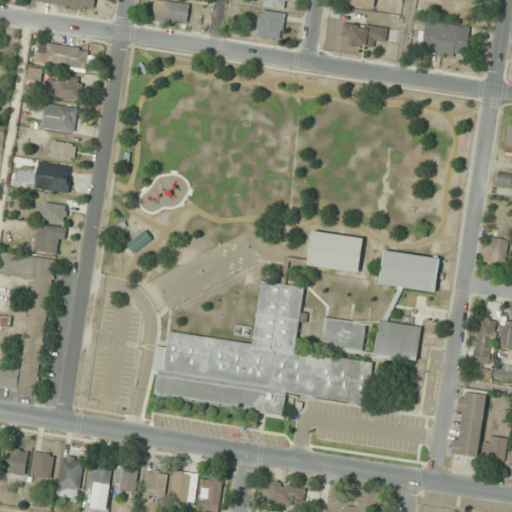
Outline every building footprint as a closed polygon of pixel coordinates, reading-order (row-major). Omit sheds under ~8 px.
[(263,6),(287,9),(287,0),(262,0),(264,0),(263,6)] [(155,21),(189,21),(189,1),(155,1),(155,21)] [(286,14),(260,9),(256,34),(282,38),(286,14)] [(375,46),(376,38),(387,39),(388,28),(346,22),(343,42),(375,46)] [(469,26),(425,24),(425,52),(469,53),(469,26)] [(87,68),(90,48),(48,43),(47,53),(39,52),(38,62),(87,68)] [(80,77),(52,77),(52,97),(80,97),(80,77)] [(43,127),(74,132),(79,108),(47,102),(43,127)] [(77,143),(53,140),(52,157),(75,159),(77,143)] [(73,166),(39,161),(36,187),(69,192),(73,166)] [(496,182),(511,184),(511,173),(498,172),(496,182)] [(49,221),(64,221),(64,201),(49,201),(49,221)] [(65,226),(37,226),(37,252),(65,252),(65,226)] [(153,238),(145,229),(127,245),(135,254),(153,238)] [(313,231),(308,265),(359,272),(364,238),(313,231)] [(505,264),(508,239),(487,236),(484,261),(505,264)] [(380,285),(436,292),(441,257),(385,250),(380,285)] [(0,388),(37,393),(56,258),(2,251),(0,267),(0,273),(35,279),(23,367),(0,364),(0,388)] [(254,344),(170,332),(168,348),(157,346),(154,369),(160,369),(156,394),(284,412),(287,394),(369,405),(375,361),(296,350),(305,287),(263,281),(254,344)] [(10,319),(0,316),(0,323),(8,326),(10,319)] [(364,350),(367,323),(327,318),(324,345),(364,350)] [(492,365),(498,320),(478,318),(472,362),(492,365)] [(511,348),(511,320),(504,319),(500,347),(511,348)] [(417,361),(422,327),(380,321),(375,354),(417,361)] [(511,365),(497,363),(494,377),(511,380),(511,365)] [(488,394),(462,391),(459,411),(462,411),(455,454),(479,458),(488,394)] [(483,459),(505,461),(507,438),(485,436),(483,459)] [(27,475),(29,450),(8,449),(6,473),(27,475)] [(52,479),(55,454),(35,451),(31,476),(52,479)] [(57,496),(78,499),(84,458),(63,455),(57,496)] [(113,468),(89,466),(87,500),(90,500),(90,509),(111,510),(113,468)] [(135,492),(139,470),(119,467),(115,489),(135,492)] [(171,500),(195,503),(199,474),(175,470),(171,500)] [(168,473),(146,471),(144,496),(166,498),(168,473)] [(305,482),(271,482),(271,503),(305,503),(305,482)] [(199,511),(218,511),(221,488),(203,485),(199,511)] [(377,511),(379,491),(358,489),(357,506),(347,505),(346,511),(377,511)]
